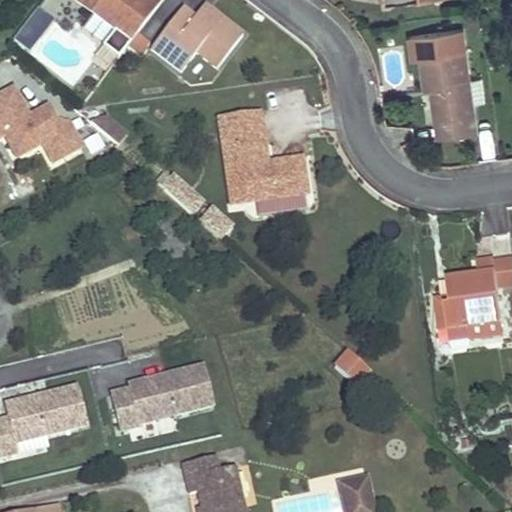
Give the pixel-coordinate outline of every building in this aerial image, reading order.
[(144,0),(74,0),(131,42),(138,34),(163,0),(162,0),(145,0),(144,0)] [(204,7),(195,19),(200,23),(209,11),(204,7)] [(195,19),(182,9),(150,51),(181,73),(196,54),(217,70),(242,37),(209,11),(200,23),(195,19)] [(41,38),(54,22),(38,10),(26,26),(41,38)] [(30,53),(41,38),(26,26),(14,41),(30,53)] [(443,122),(437,124),(438,137),(477,132),(462,28),(410,35),(413,58),(421,57),(426,90),(432,89),(439,88),(443,122)] [(148,42),(138,34),(131,42),(128,47),(141,56),(147,48),(145,46),(148,42)] [(439,88),(432,89),(437,124),(443,122),(439,88)] [(14,91),(0,99),(22,105),(14,91)] [(0,99),(0,98),(0,141),(6,138),(13,151),(38,138),(43,147),(54,166),(83,150),(71,129),(57,125),(49,109),(30,120),(22,105),(0,99)] [(306,195),(302,165),(269,170),(268,164),(262,116),(220,122),(232,205),(306,195)] [(107,139),(117,127),(106,117),(88,122),(107,139)] [(107,139),(117,147),(127,136),(117,127),(107,139)] [(38,138),(13,151),(18,160),(43,147),(38,138)] [(269,170),(302,165),(301,160),(268,164),(269,170)] [(161,192),(194,216),(205,201),(172,177),(161,192)] [(212,207),(198,222),(219,242),(233,227),(212,207)] [(187,259),(165,225),(156,231),(176,264),(187,259)] [(511,291),(511,260),(495,263),(499,293),(511,291)] [(479,278),(447,282),(449,298),(452,308),(446,308),(448,327),(450,339),(471,336),(470,328),(503,323),(499,293),(495,263),(495,261),(478,263),(479,278)] [(449,298),(436,300),(441,328),(448,327),(446,308),(452,308),(449,298)] [(470,328),(471,336),(472,340),(505,335),(503,323),(470,328)] [(341,352),(330,371),(359,388),(370,368),(341,352)] [(212,406),(204,368),(166,376),(167,382),(158,384),(157,378),(127,386),(128,390),(109,394),(118,431),(138,426),(137,424),(212,406)] [(86,427),(76,389),(3,407),(7,421),(0,423),(0,459),(16,455),(14,445),(86,427)] [(181,465),(189,494),(193,493),(197,511),(243,511),(233,468),(217,471),(213,457),(181,465)] [(368,492),(365,479),(340,485),(345,509),(352,507),(350,495),(368,492)] [(340,511),(334,487),(271,501),(273,511),(340,511)] [(372,511),(368,492),(350,495),(352,507),(345,509),(346,511),(372,511)]
